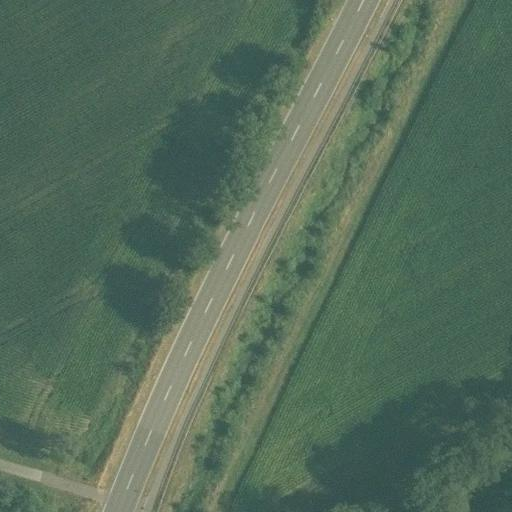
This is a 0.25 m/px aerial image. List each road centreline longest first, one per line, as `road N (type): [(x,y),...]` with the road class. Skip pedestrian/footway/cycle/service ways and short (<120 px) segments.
road 1 (primary): [(119,510),(227,259),(362,0)]
road 2 (unclassified): [(119,510),(0,454)]
